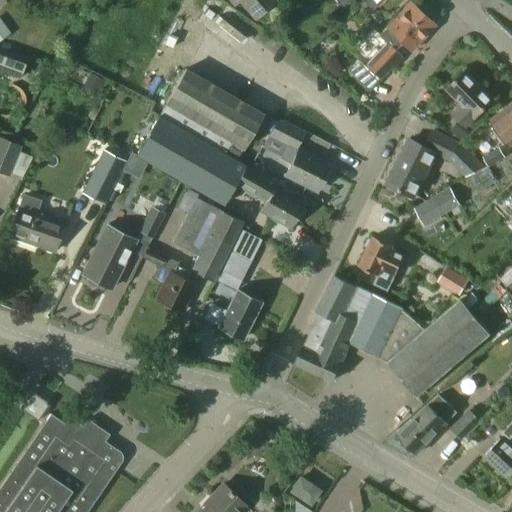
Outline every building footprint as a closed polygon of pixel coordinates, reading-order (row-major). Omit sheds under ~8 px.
[(227,0),(233,7),(238,3),(255,21),(277,1),(276,0),(227,0)] [(334,0),(344,10),(355,0),(334,0)] [(380,35),(396,50),(404,43),(411,50),(435,24),(411,2),(387,27),(380,35)] [(268,28),(282,17),(275,8),(261,19),(268,28)] [(0,40),(9,34),(0,21),(0,40)] [(359,60),(380,78),(402,56),(396,50),(380,35),(373,29),(351,52),(359,60)] [(0,71),(20,78),(28,58),(0,48),(0,71)] [(369,89),(380,78),(360,61),(350,72),(369,89)] [(160,113),(238,157),(243,148),(262,113),(185,69),(165,103),(165,104),(160,113)] [(469,126),(497,98),(469,71),(448,89),(464,105),(456,113),(469,126)] [(83,91),(97,98),(104,81),(90,75),(83,91)] [(511,145),(511,105),(493,121),(511,145)] [(236,160),(238,157),(160,113),(159,115),(158,115),(137,152),(226,202),(235,185),(237,182),(239,179),(246,165),(236,160)] [(428,146),(438,151),(437,153),(448,159),(461,144),(436,130),(428,146)] [(0,137),(0,172),(10,176),(22,146),(0,137)] [(438,151),(428,146),(411,137),(389,183),(415,197),(438,151)] [(318,188),(330,164),(288,143),(282,155),(291,160),(286,172),(318,188)] [(466,176),(484,168),(461,144),(448,159),(466,176)] [(82,192),(104,203),(112,187),(117,177),(125,160),(103,149),(99,158),(82,192)] [(484,157),(489,166),(505,157),(500,149),(484,157)] [(131,152),(123,170),(139,178),(148,160),(131,152)] [(268,199),(266,203),(262,209),(292,226),(304,204),(290,196),(293,191),(246,165),(239,179),(237,182),(268,199)] [(461,207),(452,189),(450,188),(415,207),(425,225),(426,224),(427,225),(461,207)] [(213,279),(243,220),(196,196),(198,194),(188,189),(178,209),(188,213),(174,241),(200,254),(193,269),(213,279)] [(3,233),(55,250),(65,221),(29,210),(33,197),(17,192),(13,204),(12,204),(3,233)] [(152,238),(165,213),(143,203),(134,220),(142,224),(138,231),(152,238)] [(113,287),(137,239),(107,225),(83,272),(86,274),(87,279),(105,288),(110,285),(113,287)] [(366,245),(369,248),(360,265),(379,275),(374,284),(389,291),(407,256),(393,249),(395,246),(375,236),(374,238),(369,238),(366,245)] [(153,278),(164,284),(157,298),(182,311),(197,282),(187,277),(189,272),(177,265),(178,263),(148,248),(143,257),(160,266),(153,278)] [(251,260),(231,250),(221,270),(241,280),(251,260)] [(511,254),(493,272),(511,292),(511,254)] [(438,283),(459,295),(468,279),(447,266),(438,283)] [(491,334),(469,308),(479,300),(473,293),(463,301),(461,299),(426,330),(403,310),(403,308),(380,296),(335,275),(318,310),(321,312),(296,363),(334,381),(352,343),(380,357),(388,362),(418,397),(491,334)] [(205,316),(220,324),(219,325),(244,338),(263,301),(238,289),(227,310),(212,302),(205,316)] [(38,419),(40,420),(43,416),(50,405),(51,403),(33,391),(33,390),(21,408),(23,409),(38,419)] [(418,452),(449,422),(431,405),(412,423),(410,421),(398,433),(418,452)] [(463,441),(482,422),(470,409),(451,428),(463,441)] [(120,451),(98,437),(103,430),(88,419),(83,426),(69,417),(65,424),(51,414),(0,489),(0,511),(87,511),(122,463),(122,462),(123,461),(123,460),(123,459),(123,458),(123,456),(123,455),(122,454),(121,452),(120,451)] [(508,476),(511,471),(511,420),(501,432),(504,435),(485,456),(508,476)] [(323,490),(300,475),(289,492),(312,507),(323,490)] [(236,511),(244,504),(223,485),(211,497),(213,499),(201,511),(236,511)]
